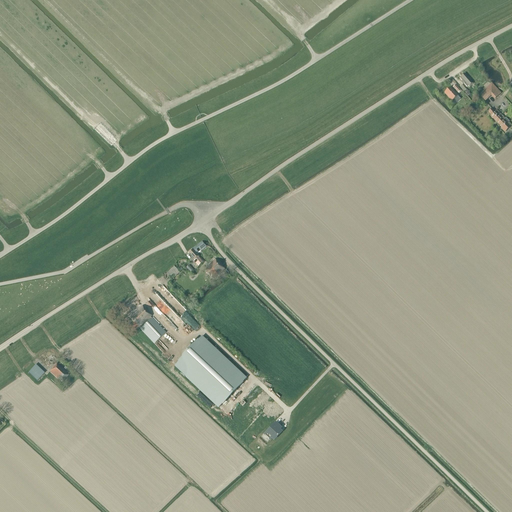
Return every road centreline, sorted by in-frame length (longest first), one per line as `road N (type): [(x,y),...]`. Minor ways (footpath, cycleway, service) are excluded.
road 1 (unclassified): [(486,511),(236,270),(201,222)]
road 2 (unclassified): [(201,222),(414,80),(511,26)]
road 3 (unclassified): [(0,347),(201,222)]
